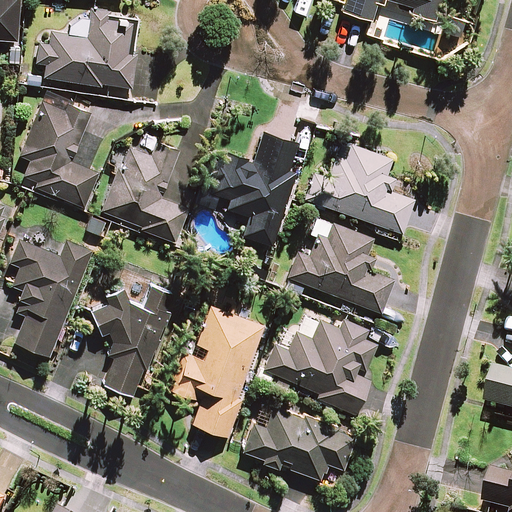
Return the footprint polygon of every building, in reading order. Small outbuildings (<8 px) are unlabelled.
[(0,0),(0,38),(15,39),(16,0),(0,0)] [(369,18),(374,2),(382,5),(383,0),(410,8),(409,11),(434,18),(438,0),(342,0),(340,10),(369,18)] [(86,17),(84,16),(82,16),(81,16),(79,17),(77,17),(75,18),(74,19),(72,20),(71,21),(70,23),(69,24),(68,26),(68,28),(67,30),(67,31),(67,33),(63,33),(48,31),(47,44),(35,43),(34,61),(43,62),(42,77),(129,85),(132,53),(128,53),(131,17),(86,13),(86,17)] [(463,22),(446,15),(440,30),(457,37),(463,22)] [(63,110),(40,100),(18,154),(28,158),(19,180),(82,205),(96,170),(67,159),(87,112),(66,103),(63,110)] [(258,143),(253,159),(221,150),(209,191),(228,197),(225,207),(247,214),(240,234),(270,243),(294,165),(288,163),(294,141),(262,131),(258,143)] [(148,153),(127,143),(99,208),(172,240),(187,207),(154,193),(160,180),(167,184),(173,172),(176,149),(154,140),(148,153)] [(389,157),(341,141),(328,179),(311,173),(302,198),(400,231),(411,198),(379,187),(389,157)] [(0,202),(0,225),(8,205),(0,202)] [(373,237),(315,215),(309,232),(315,234),(307,255),(295,250),(285,275),(378,310),(390,278),(361,267),(373,237)] [(58,253),(16,237),(7,260),(17,264),(9,283),(21,288),(12,309),(23,313),(12,340),(47,353),(88,249),(63,239),(58,253)] [(106,330),(109,333),(103,353),(110,355),(102,382),(131,392),(139,366),(145,368),(170,291),(151,285),(139,306),(130,309),(121,287),(103,294),(107,302),(89,309),(99,333),(106,330)] [(260,323),(207,306),(195,342),(204,345),(200,357),(179,351),(167,388),(198,398),(191,422),(224,433),(260,323)] [(337,325),(302,310),(286,348),(272,343),(261,367),(315,390),(314,394),(353,411),(366,377),(351,371),(355,364),(365,368),(375,343),(361,337),(364,327),(340,317),(337,325)] [(511,370),(495,366),(485,402),(511,409),(511,370)] [(350,429),(270,405),(264,424),(250,420),(240,453),(318,476),(323,461),(339,466),(350,429)] [(511,511),(511,474),(490,469),(483,503),(510,509),(509,511),(511,511)]
